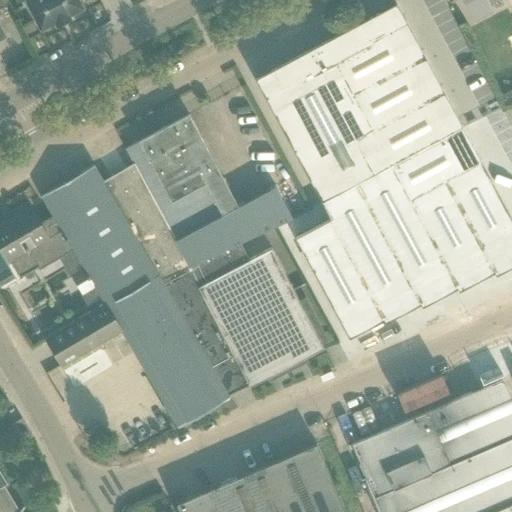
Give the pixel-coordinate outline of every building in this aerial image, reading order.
[(25,0),(40,29),(54,22),(56,25),(70,18),(68,15),(82,8),(78,0),(25,0)] [(461,0),(473,22),(492,12),(488,5),(496,0),(461,0)] [(273,68),(254,78),(322,203),(375,175),(355,139),(373,129),(354,94),(424,56),(405,20),(395,3),(378,12),(273,68)] [(424,56),(354,94),(373,129),(443,92),(424,56)] [(373,129),(355,139),(375,175),(392,165),(462,128),(443,92),(373,129)] [(133,164),(102,182),(172,273),(239,242),(291,217),(276,188),(237,206),(188,115),(125,149),(133,164)] [(462,128),(392,165),(409,198),(481,161),(462,128)] [(330,218),(294,237),(349,337),(367,327),(358,309),(373,301),(375,304),(392,295),(402,312),(419,303),(420,302),(422,306),(441,295),(431,277),(447,269),(449,272),(466,263),(476,280),(494,271),(495,274),(511,264),(511,258),(505,246),(511,242),(511,218),(481,161),(409,198),(392,165),(322,203),(330,218)] [(41,196),(53,216),(73,250),(59,258),(91,314),(45,340),(60,366),(120,330),(178,427),(229,397),(227,394),(233,391),(172,273),(102,182),(93,166),(41,196)] [(0,246),(8,261),(9,260),(19,277),(37,267),(39,269),(59,258),(73,250),(53,216),(39,224),(28,204),(13,212),(16,217),(0,226),(0,246)] [(239,242),(172,273),(233,391),(247,384),(249,387),(323,348),(270,248),(248,260),(239,242)] [(511,511),(511,396),(504,378),(427,411),(470,511),(511,511)] [(470,511),(427,411),(351,444),(379,511),(470,511)] [(21,418),(11,424),(22,442),(31,436),(21,418)] [(345,511),(316,444),(213,488),(176,503),(179,511),(345,511)] [(0,471),(0,511),(19,511),(24,506),(23,505),(19,511),(3,485),(7,483),(0,471)]
